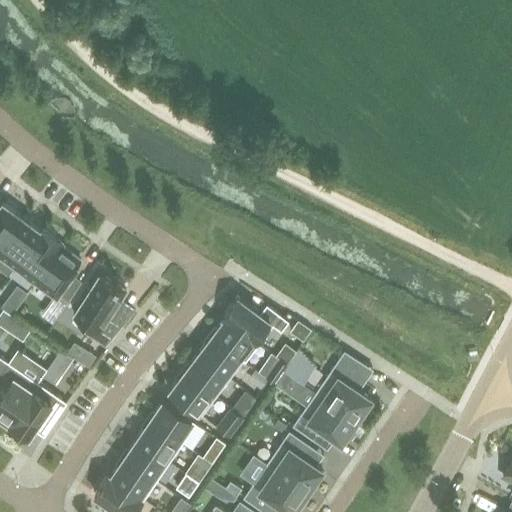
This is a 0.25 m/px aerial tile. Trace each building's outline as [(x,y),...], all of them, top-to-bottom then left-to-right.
[(18,147),(10,158),(23,169),(32,159),(18,147)] [(48,201),(75,216),(87,196),(59,180),(48,201)] [(0,244),(22,215),(2,201),(0,204),(0,244)] [(0,251),(17,264),(43,229),(42,228),(41,229),(22,215),(0,244),(0,251)] [(102,238),(169,283),(181,264),(152,244),(115,220),(102,238)] [(37,278),(61,245),(62,245),(63,243),(43,229),(17,264),(37,278)] [(81,281),(71,273),(81,260),(62,245),(61,245),(37,278),(57,293),(58,291),(68,298),(81,281)] [(81,302),(74,312),(90,322),(84,331),(106,345),(123,324),(109,315),(127,290),(117,283),(118,281),(115,279),(114,281),(100,272),(90,287),(86,285),(77,299),(81,302)] [(20,301),(10,293),(2,304),(12,312),(20,301)] [(223,314),(259,342),(273,324),(281,330),(289,320),(267,303),(260,312),(237,295),(223,314)] [(41,311),(52,319),(59,309),(48,301),(41,311)] [(149,311),(127,339),(133,343),(117,363),(129,373),(167,326),(149,311)] [(211,334),(243,358),(257,340),(259,342),(223,314),(222,314),(224,316),(211,334)] [(19,318),(11,330),(22,338),(30,326),(19,318)] [(311,328),(298,319),(290,331),(303,339),(311,328)] [(197,352),(230,376),(243,358),(211,334),(197,352)] [(283,369),(294,376),(303,382),(316,364),(299,346),(296,350),(287,363),(283,369)] [(52,360),(65,368),(73,355),(69,353),(61,347),(52,360)] [(79,359),(89,365),(95,355),(85,348),(79,359)] [(315,391),(356,419),(359,414),(362,417),(372,403),(368,401),(370,397),(351,384),(365,364),(344,349),(315,391)] [(184,370),(216,394),(230,376),(197,352),(184,370)] [(0,373),(8,361),(0,355),(0,373)] [(279,358),(266,376),(269,378),(274,382),(283,369),(287,363),(279,358)] [(0,414),(10,421),(38,381),(18,368),(8,361),(0,373),(0,379),(7,384),(0,394),(0,414)] [(285,389),(294,376),(283,369),(274,382),(285,389)] [(216,394),(184,370),(169,389),(201,413),(216,394)] [(269,378),(266,376),(259,371),(257,370),(250,380),(261,388),(269,378)] [(67,400),(57,394),(38,381),(10,421),(29,435),(46,410),(56,417),(67,400)] [(240,395),(252,404),(257,397),(245,388),(240,395)] [(356,419),(315,391),(293,424),(313,438),(321,427),(341,440),(343,437),(347,439),(356,425),(353,423),(356,419)] [(149,418),(182,441),(196,422),(162,399),(149,418)] [(230,406),(223,416),(237,426),(244,416),(230,406)] [(136,437),(169,460),(182,441),(149,418),(136,437)] [(286,423),(278,418),(274,425),(281,430),(286,423)] [(289,429),(266,462),(307,490),(313,481),(317,483),(324,472),(321,470),(322,468),(302,455),(310,443),(289,429)] [(212,462),(226,442),(216,436),(203,456),(212,462)] [(123,456),(157,479),(169,460),(136,437),(123,456)] [(108,473),(144,497),(157,479),(123,456),(111,474),(109,472),(108,473)] [(511,457),(503,474),(511,478),(511,457)] [(296,511),(304,502),(300,499),(307,490),(266,462),(243,496),(264,510),(272,498),(292,511),(293,510),(295,511),(296,511)] [(186,471),(199,480),(204,472),(191,463),(186,471)] [(199,480),(186,471),(176,487),(189,496),(199,480)] [(144,497),(108,473),(94,493),(119,510),(117,511),(131,511),(142,497),(143,498),(144,497)] [(220,497),(227,487),(226,487),(211,476),(204,486),(220,497)] [(226,487),(227,487),(237,494),(242,488),(231,480),(226,487)] [(232,511),(258,511),(241,500),(232,511)]
